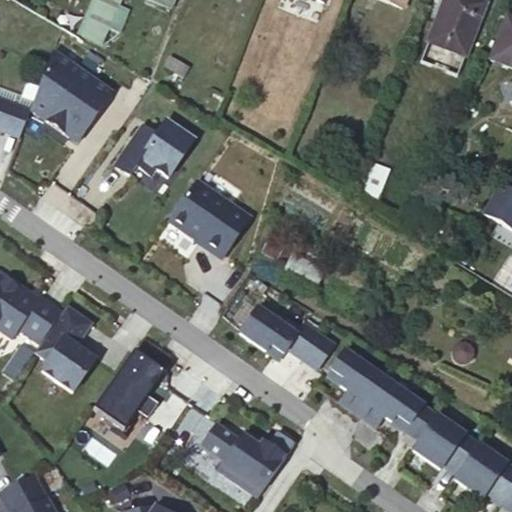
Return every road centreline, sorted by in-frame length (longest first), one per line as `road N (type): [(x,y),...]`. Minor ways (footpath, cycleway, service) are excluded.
road 1 (residential): [(0,204),(314,428)]
road 2 (residential): [(314,428),(353,477),(406,511)]
